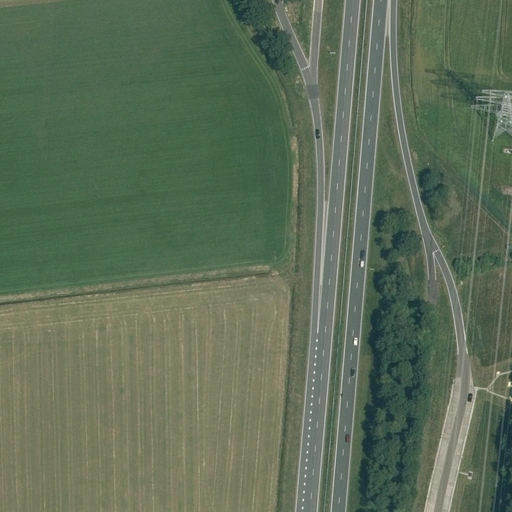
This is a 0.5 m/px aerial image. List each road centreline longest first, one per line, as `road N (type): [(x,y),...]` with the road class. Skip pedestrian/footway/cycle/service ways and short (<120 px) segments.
road 1 (trunk): [(338,511),(380,0)]
road 2 (trunk): [(352,0),(322,354)]
road 3 (trunk): [(310,80),(319,129),(315,335),(322,354)]
road 4 (trunk): [(428,238),(401,131),(392,0)]
road 5 (trunk): [(322,354),(309,511)]
